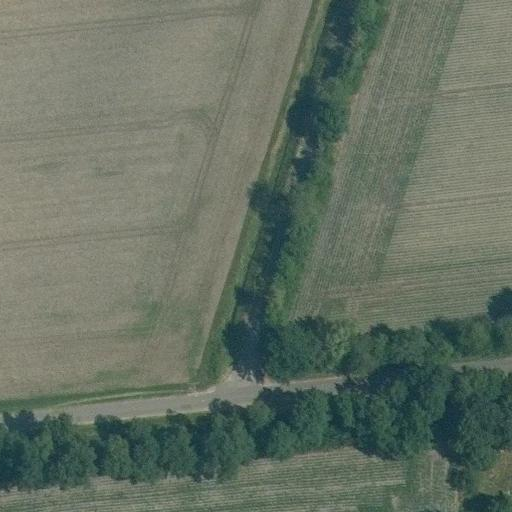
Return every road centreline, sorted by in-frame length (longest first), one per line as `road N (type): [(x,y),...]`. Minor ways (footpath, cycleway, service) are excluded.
road 1 (unclassified): [(222,408),(351,0)]
road 2 (unclassified): [(222,408),(511,375)]
road 3 (unclassified): [(0,433),(222,408)]
